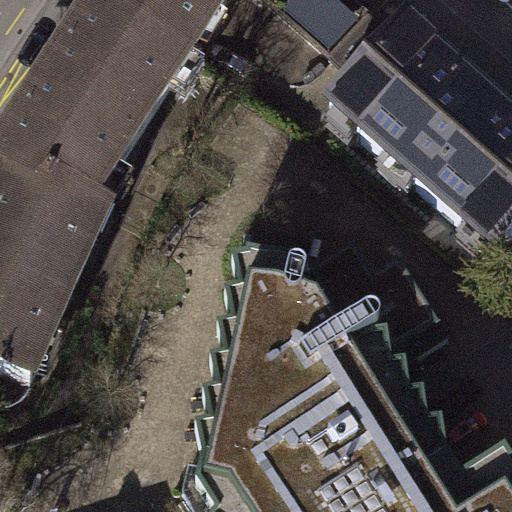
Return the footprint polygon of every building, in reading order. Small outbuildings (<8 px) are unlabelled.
[(105,217),(241,0),(95,0),(0,153),(0,381),(38,399),(119,224),(105,217)] [(366,19),(345,0),(255,0),(323,65),(366,19)] [(511,102),(481,76),(413,15),(391,42),(347,88),(329,109),(498,258),(511,242),(511,102)] [(378,30),(366,19),(323,65),(337,78),(347,88),(391,42),(378,30)] [(248,264),(247,269),(234,272),(240,304),(228,306),(234,337),(220,339),(226,370),(212,372),(218,403),(204,406),(210,436),(196,438),(202,470),(198,497),(207,511),(511,511),(511,468),(508,462),(465,489),(450,466),(445,433),(431,435),(427,405),(412,407),(407,375),(395,377),(394,373),(446,340),(401,270),(376,286),(356,254),(311,283),(306,276),(248,264)]
